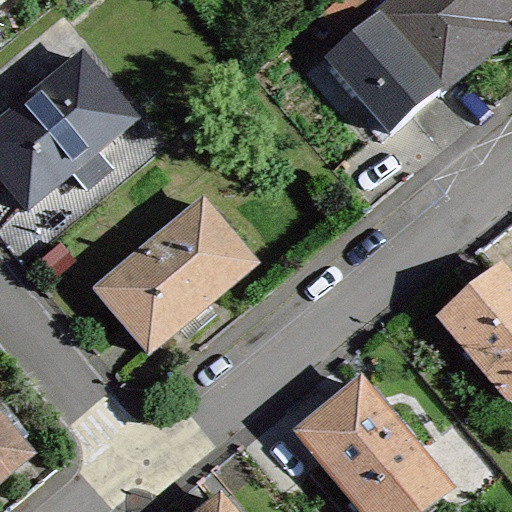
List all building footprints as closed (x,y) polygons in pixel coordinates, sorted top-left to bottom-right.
[(511,0),(405,0),(380,21),(440,93),(484,56),(475,45),(511,14),(511,0)] [(422,108),(440,93),(380,21),(330,62),(382,125),(393,115),(401,125),(422,108)] [(30,209),(75,171),(95,155),(134,123),(83,62),(0,131),(0,173),(7,182),(30,209)] [(390,134),(401,125),(393,115),(382,125),(390,134)] [(95,155),(75,171),(89,188),(109,172),(95,155)] [(255,268),(205,207),(100,294),(150,354),(204,310),(255,268)] [(470,297),(443,320),(511,402),(511,401),(511,283),(501,271),(470,297)] [(335,409),(301,437),(363,511),(420,511),(447,490),(362,387),(335,409)] [(0,424),(17,445),(29,436),(0,400),(0,424)] [(0,480),(28,458),(17,445),(0,424),(0,480)] [(210,511),(229,511),(222,503),(210,511)]
